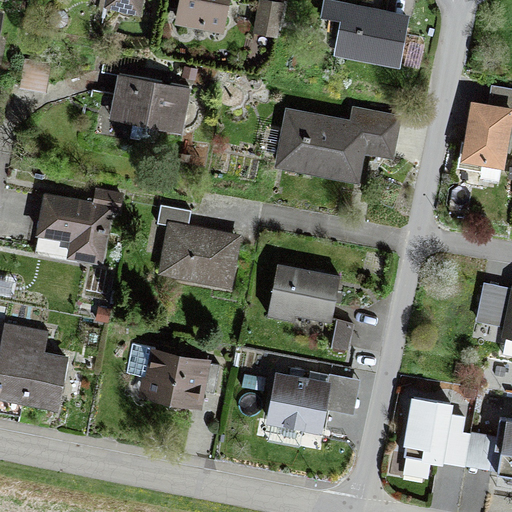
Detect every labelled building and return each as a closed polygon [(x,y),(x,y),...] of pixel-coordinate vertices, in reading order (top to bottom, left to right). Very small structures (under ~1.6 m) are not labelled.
[(140,0),(116,0),(115,6),(139,10),(140,0)] [(181,0),(177,19),(222,28),(227,0),(181,0)] [(283,1),(276,0),(259,0),(254,29),(278,34),(283,1)] [(361,0),(360,7),(325,0),(322,15),(343,19),(337,52),(397,64),(407,16),(372,9),(373,2),(363,0),(361,0)] [(189,87),(119,73),(112,112),(134,116),(130,136),(154,140),(157,126),(180,131),(189,87)] [(511,109),(473,102),(464,157),(502,164),(511,109)] [(350,119),(286,107),(275,162),(357,177),(362,150),(393,156),(400,115),(353,106),(350,119)] [(94,203),(46,195),(39,232),(81,239),(78,256),(101,260),(110,208),(118,210),(121,193),(96,189),(94,203)] [(157,223),(171,225),(163,269),(228,281),(236,237),(188,229),(191,210),(160,204),(157,223)] [(339,275),(278,264),(270,307),(331,319),(339,275)] [(511,288),(485,283),(477,319),(508,326),(506,333),(511,333),(511,288)] [(353,322),(337,319),(333,345),(349,348),(353,322)] [(48,331),(6,323),(0,354),(0,394),(56,405),(66,355),(44,351),(48,331)] [(156,347),(133,342),(127,372),(152,377),(150,391),(190,399),(193,382),(200,384),(199,389),(215,392),(220,364),(155,351),(156,347)] [(327,383),(277,373),(267,420),(318,430),(327,383)] [(450,403),(414,396),(402,455),(440,462),(446,428),(461,430),(463,416),(448,413),(450,403)] [(494,447),(501,448),(497,472),(511,474),(511,418),(500,416),(494,447)]
